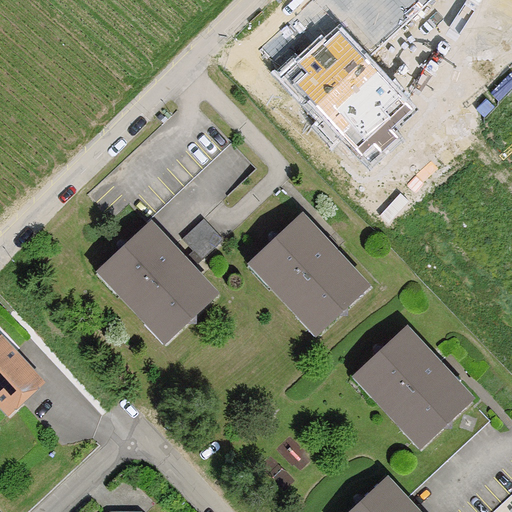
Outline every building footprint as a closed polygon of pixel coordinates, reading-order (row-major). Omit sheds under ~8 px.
[(321,43),(286,75),(309,100),(306,104),(323,122),(327,119),(362,157),(374,146),(381,154),(397,139),(390,131),(411,111),(342,36),(339,33),(324,46),(321,43)] [(271,244),(251,262),(252,264),(255,261),(273,280),(272,287),(295,311),(302,311),(319,330),(316,333),(318,334),(338,316),(347,316),(348,307),(368,288),(301,216),(281,235),(271,234),(271,244)] [(224,240),(204,219),(182,239),(202,261),(224,240)] [(119,252),(99,270),(101,272),(104,269),(122,288),(121,294),(144,319),(151,319),(168,338),(165,341),(166,342),(186,324),(196,324),(196,315),(217,296),(150,224),(129,242),(120,242),(119,252)] [(375,356),(355,375),(357,376),(360,374),(378,393),(377,399),(399,423),(406,424),(423,442),(421,445),(422,447),(442,428),(452,429),(452,419),(472,400),(405,328),(386,347),(375,347),(375,356)] [(0,337),(0,400),(10,411),(41,383),(0,338),(0,337)] [(356,506),(349,511),(417,511),(386,478),(366,497),(356,497),(356,506)]
